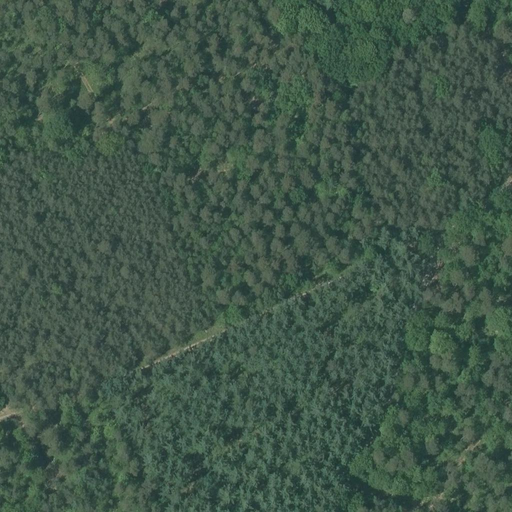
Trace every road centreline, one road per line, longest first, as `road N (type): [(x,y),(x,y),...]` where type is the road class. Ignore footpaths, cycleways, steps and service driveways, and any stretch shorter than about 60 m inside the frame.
road 1 (track): [(439,241),(0,422)]
road 2 (track): [(315,511),(375,431),(439,241)]
